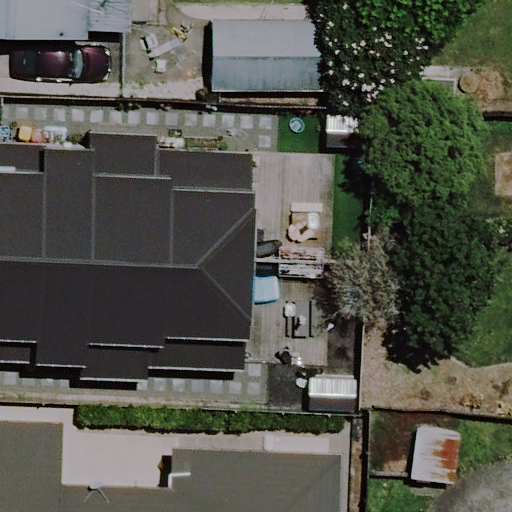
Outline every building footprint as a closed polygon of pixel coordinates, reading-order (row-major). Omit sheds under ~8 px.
[(0,0),(0,28),(123,32),(124,0),(0,0)] [(348,88),(347,23),(211,26),(212,91),(348,88)] [(330,127),(240,126),(238,280),(329,281),(330,127)] [(0,364),(122,368),(178,370),(180,277),(125,275),(128,176),(0,172),(0,364)] [(335,511),(338,427),(0,414),(0,511),(335,511)]
